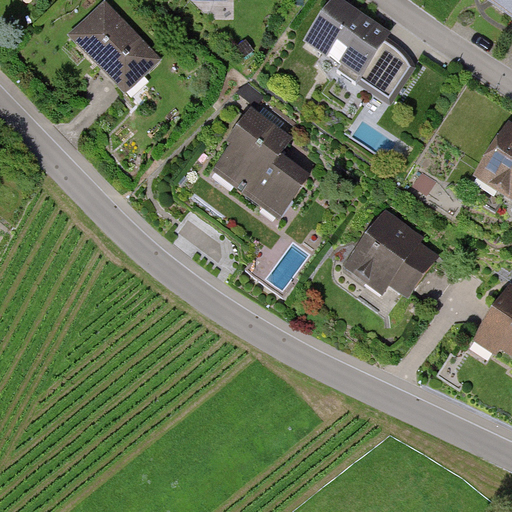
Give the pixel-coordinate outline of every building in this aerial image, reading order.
[(511,0),(498,0),(495,4),(511,16),(511,0)] [(336,3),(309,44),(343,67),(339,73),(357,86),(365,74),(397,96),(415,70),(382,49),(389,39),(336,3)] [(110,5),(74,40),(121,88),(139,70),(145,76),(163,59),(110,5)] [(257,119),(218,173),(267,208),(278,192),(293,203),(308,182),(279,160),(291,144),(257,119)] [(511,130),(511,131),(481,177),(511,196),(511,130)] [(382,222),(348,267),(371,284),(379,274),(411,297),(435,264),(407,243),(413,235),(400,226),(382,222)] [(511,300),(508,298),(483,336),(511,354),(511,300)]
